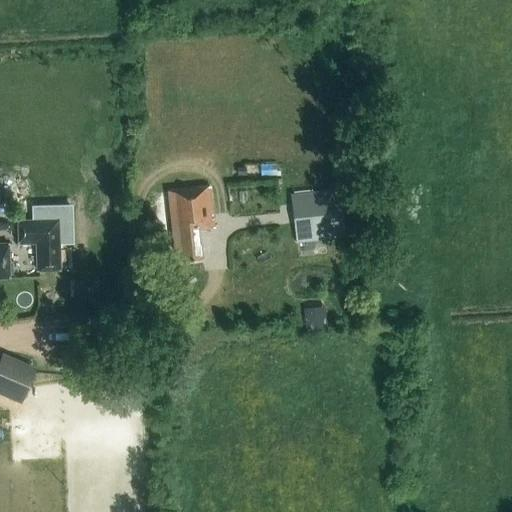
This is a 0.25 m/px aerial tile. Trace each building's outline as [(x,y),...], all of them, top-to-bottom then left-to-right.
[(215,228),(210,186),(167,191),(174,252),(180,251),(181,264),(202,262),(198,230),(215,228)] [(344,237),(339,189),(292,193),(298,248),(312,247),(311,240),(344,237)] [(61,268),(60,238),(59,219),(17,220),(17,244),(35,243),(36,271),(59,271),(59,268),(61,268)] [(0,278),(9,278),(8,244),(0,244),(0,278)] [(303,308),(305,331),(326,328),(324,305),(303,308)] [(0,389),(22,400),(34,372),(6,360),(4,365),(0,363),(0,389)]
